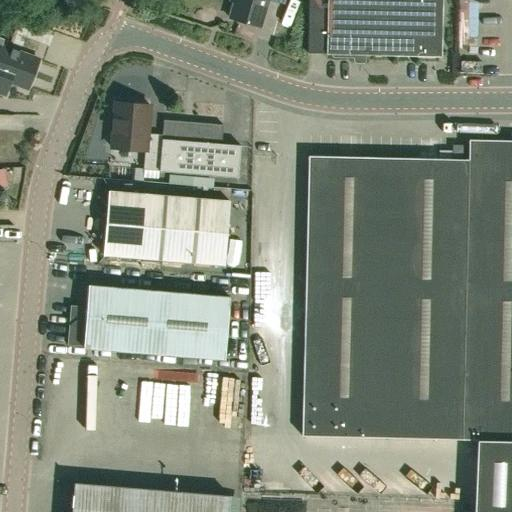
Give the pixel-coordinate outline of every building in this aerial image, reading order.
[(269,0),(282,4),(282,0),(233,0),(228,18),(258,27),(266,0),(269,0)] [(308,0),(308,51),(327,52),(439,54),(440,0),(308,0)] [(0,77),(26,88),(37,60),(2,46),(0,51),(0,77)] [(161,135),(146,134),(148,105),(114,103),(110,148),(144,151),(142,170),(158,171),(158,172),(237,178),(239,146),(220,144),(221,125),(162,120),(161,135)] [(511,139),(468,139),(467,160),(462,160),(461,144),(451,144),(451,159),(307,155),(301,434),(476,439),(511,439),(511,139)] [(229,204),(84,193),(82,223),(102,225),(101,247),(225,257),(229,204)] [(223,358),(229,296),(87,284),(82,347),(223,358)] [(81,347),(85,307),(71,305),(67,345),(81,347)] [(252,411),(253,383),(239,382),(239,410),(252,411)] [(216,424),(216,443),(250,443),(250,424),(216,424)] [(511,511),(511,439),(476,439),(473,511),(511,511)] [(465,486),(441,470),(436,479),(421,469),(414,480),(396,468),(390,478),(373,466),(365,478),(394,497),(400,487),(414,496),(423,484),(453,504),(465,486)] [(227,511),(229,496),(73,482),(70,511),(227,511)]
